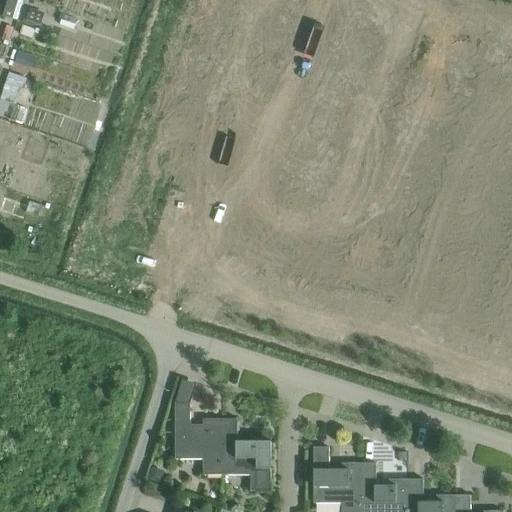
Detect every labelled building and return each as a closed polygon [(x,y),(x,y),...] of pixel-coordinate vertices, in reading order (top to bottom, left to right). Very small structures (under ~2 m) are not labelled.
[(0,107),(13,111),(11,118),(24,121),(27,109),(18,106),(25,77),(9,73),(0,107)] [(223,475),(222,420),(203,420),(203,426),(190,426),(190,404),(196,384),(182,379),(175,404),(175,460),(203,459),(203,475),(223,475)] [(222,420),(223,475),(250,475),(250,491),(271,491),(270,436),(250,436),(250,442),(237,442),(237,420),(222,420)] [(361,511),(361,464),(341,464),(341,470),(329,470),(329,448),(313,448),(313,504),(341,504),(341,511),(361,511)] [(361,464),(361,511),(408,511),(408,480),(389,480),(389,486),(376,486),(376,464),(361,464)] [(151,468),(148,480),(160,484),(164,472),(151,468)] [(408,480),(408,511),(455,511),(456,496),(436,496),(436,502),(423,502),(423,480),(408,480)] [(456,496),(455,511),(503,511),(504,511),(483,511),(470,511),(470,496),(456,496)]
